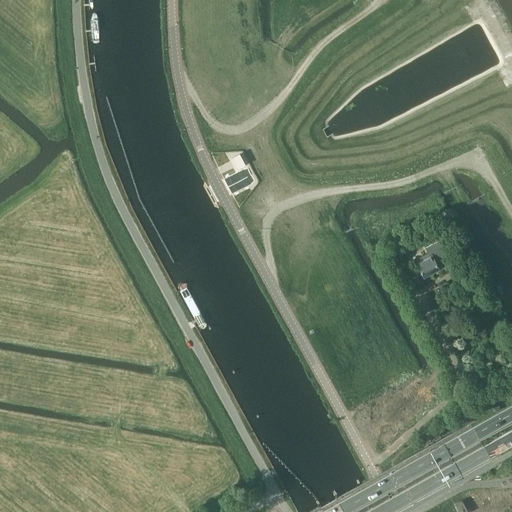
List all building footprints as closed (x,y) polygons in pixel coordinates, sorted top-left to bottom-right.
[(233,157),(238,167),(242,165),(236,155),(233,157)] [(438,241),(425,247),(428,254),(415,260),(423,276),(439,268),(434,260),(439,258),(439,259),(446,256),(438,241)] [(173,283),(201,332),(212,324),(185,276),(173,283)] [(348,511),(339,494),(335,496),(343,511),(348,511)] [(461,501),(455,505),(459,511),(465,508),(461,501)]
